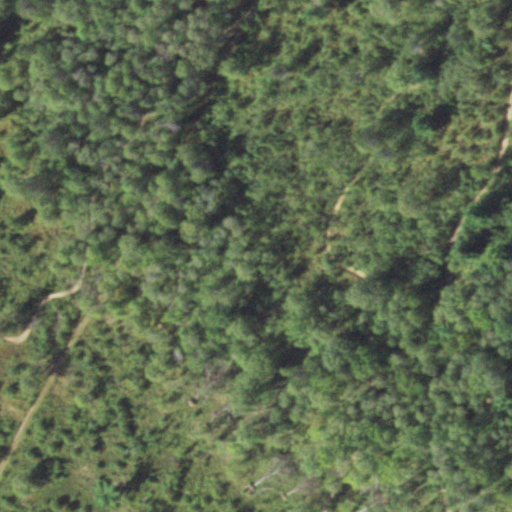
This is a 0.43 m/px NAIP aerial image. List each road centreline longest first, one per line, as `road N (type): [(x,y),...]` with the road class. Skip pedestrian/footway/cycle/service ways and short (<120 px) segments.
road 1 (track): [(0,440),(140,220),(255,0)]
road 2 (track): [(511,97),(499,168),(452,252),(454,320)]
road 3 (track): [(454,320),(440,511)]
